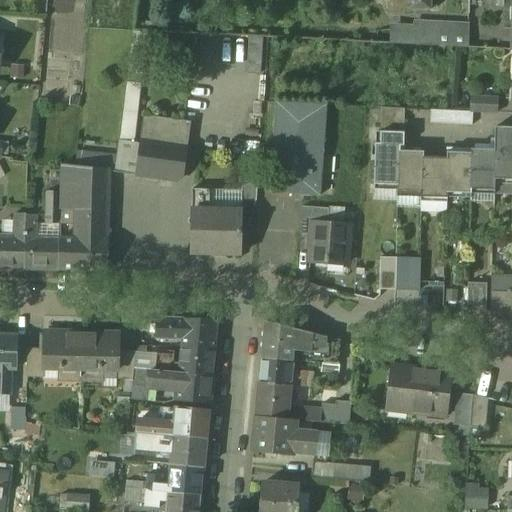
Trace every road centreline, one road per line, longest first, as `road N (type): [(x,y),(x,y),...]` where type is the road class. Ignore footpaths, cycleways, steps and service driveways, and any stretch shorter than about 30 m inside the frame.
road 1 (residential): [(243,293),(511,361)]
road 2 (residential): [(0,290),(243,293)]
road 3 (residential): [(221,511),(243,293)]
